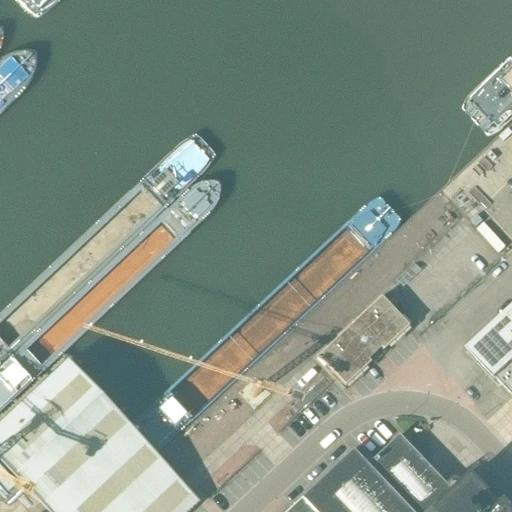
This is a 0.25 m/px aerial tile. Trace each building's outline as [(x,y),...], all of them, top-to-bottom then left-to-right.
[(371,364),(369,362),(372,359),(375,362),(380,356),(377,353),(381,350),(383,353),(409,328),(381,299),(317,359),(345,388),(371,364)] [(497,380),(511,395),(511,311),(468,352),(496,381),(497,380)] [(0,426),(0,463),(46,511),(188,511),(198,503),(66,364),(0,426)] [(504,511),(507,510),(473,474),(452,494),(407,446),(389,445),(366,467),(409,511),(504,511)] [(409,511),(366,467),(352,452),(288,511),(409,511)]
